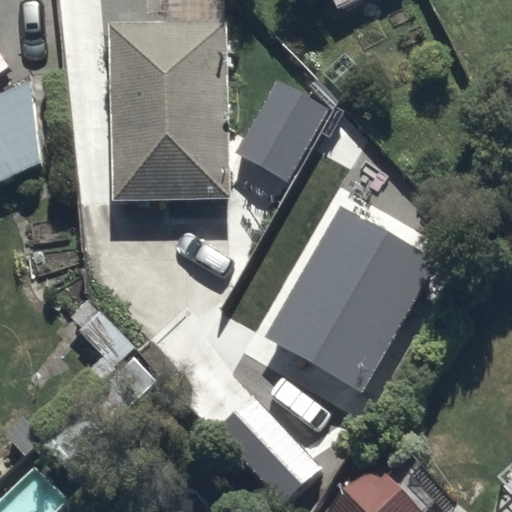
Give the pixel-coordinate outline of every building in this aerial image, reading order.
[(113,18),(115,196),(239,195),(237,0),(166,0),(166,17),(113,18)] [(335,0),(341,10),(360,0),(335,0)] [(0,185),(45,163),(37,80),(0,97),(0,185)] [(244,156),(293,183),(332,110),(283,84),(244,156)] [(268,341),(370,397),(443,265),(341,209),(268,341)] [(244,353),(192,299),(147,342),(218,415),(258,377),(239,357),(244,353)] [(290,505),(326,469),(259,400),(222,436),(290,505)] [(47,440),(70,467),(114,428),(92,401),(47,440)] [(432,511),(442,502),(398,461),(379,482),(368,472),(347,494),(331,511),(432,511)]
